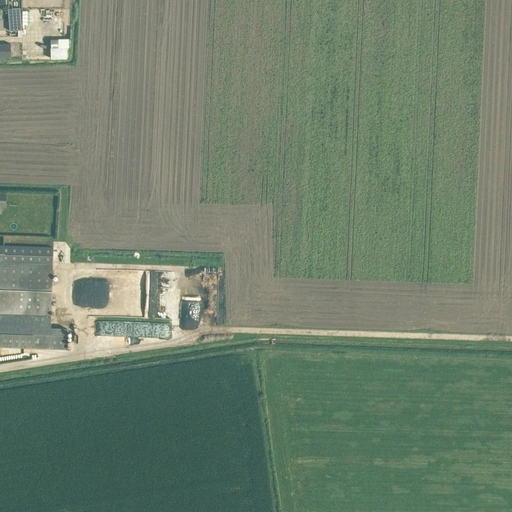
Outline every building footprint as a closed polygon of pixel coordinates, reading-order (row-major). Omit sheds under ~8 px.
[(22,7),(9,7),(10,29),(23,29),(22,7)] [(0,56),(10,56),(10,43),(0,43),(0,56)] [(52,58),(69,57),(69,44),(52,45),(52,58)] [(0,313),(51,315),(53,247),(0,245),(0,313)] [(0,346),(66,349),(67,328),(50,328),(51,315),(0,313),(0,346)] [(109,336),(155,336),(155,328),(169,328),(170,322),(96,321),(96,335),(103,335),(103,340),(109,340),(109,336)]
